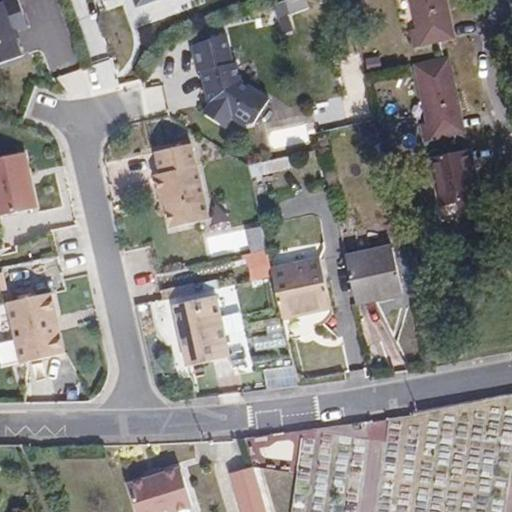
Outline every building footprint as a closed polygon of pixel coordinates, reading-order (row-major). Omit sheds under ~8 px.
[(27,23),(18,0),(0,0),(0,59),(21,53),(12,28),(27,23)] [(447,39),(443,24),(451,22),(445,0),(411,0),(418,30),(412,32),(415,46),(447,39)] [(447,39),(454,38),(451,22),(443,24),(447,39)] [(230,64),(223,35),(190,47),(196,73),(200,72),(205,91),(207,91),(210,100),(207,101),(208,104),(209,105),(203,115),(225,128),(231,118),(245,126),(255,123),(269,99),(238,82),(234,63),(230,64)] [(423,125),(426,141),(460,134),(456,118),(462,116),(449,59),(416,66),(429,124),(423,125)] [(460,134),(466,132),(462,116),(456,118),(460,134)] [(210,219),(193,144),(156,152),(161,174),(156,175),(160,194),(165,193),(173,228),(210,219)] [(469,150),(432,158),(443,206),(480,197),(469,150)] [(0,215),(38,208),(26,152),(0,157),(0,215)] [(405,294),(394,247),(347,257),(358,304),(405,294)] [(333,308),(321,259),(273,270),(284,319),(333,308)] [(55,295),(8,305),(20,364),(67,354),(55,295)] [(219,297),(175,305),(186,365),(231,357),(219,297)] [(267,511),(255,468),(232,475),(243,511),(267,511)] [(180,511),(194,508),(183,470),(130,486),(138,511),(180,511)]
